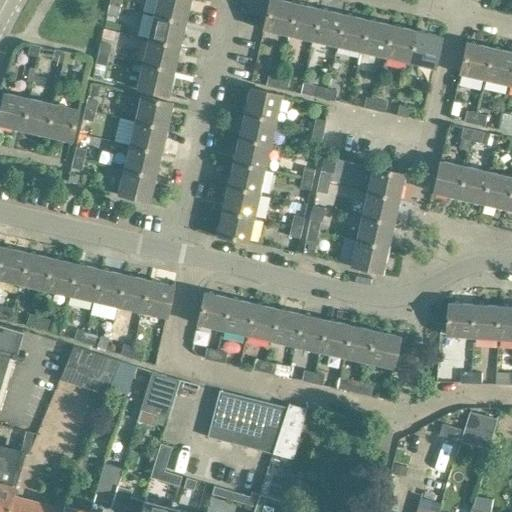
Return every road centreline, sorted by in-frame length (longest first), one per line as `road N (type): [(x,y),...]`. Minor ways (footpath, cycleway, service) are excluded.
road 1 (residential): [(511,396),(462,394),(408,417),(185,366),(172,346),(192,258)]
road 2 (residential): [(192,258),(377,298),(411,293),(473,263),(511,261)]
road 3 (residential): [(171,254),(232,0)]
road 4 (residential): [(0,215),(171,254)]
